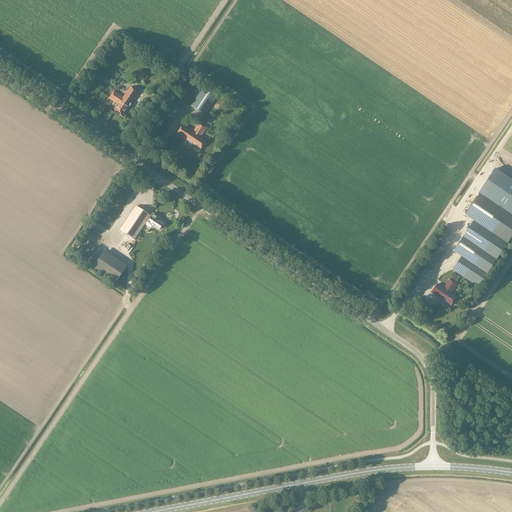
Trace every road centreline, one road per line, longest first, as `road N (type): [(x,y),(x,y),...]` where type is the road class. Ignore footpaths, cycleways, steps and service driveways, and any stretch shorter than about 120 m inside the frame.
road 1 (unclassified): [(432,451),(431,378),(416,352),(0,70)]
road 2 (secondary): [(153,511),(429,466)]
